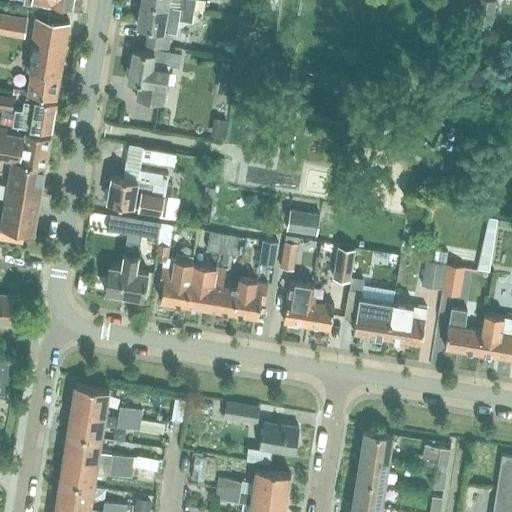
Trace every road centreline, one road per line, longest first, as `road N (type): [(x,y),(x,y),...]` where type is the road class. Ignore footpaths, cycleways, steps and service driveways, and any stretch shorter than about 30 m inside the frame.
road 1 (residential): [(65,315),(56,285),(105,0)]
road 2 (residential): [(339,370),(99,329),(65,315)]
road 3 (residential): [(24,511),(53,332),(65,315)]
road 4 (residential): [(511,400),(339,370)]
road 5 (residential): [(317,511),(339,370)]
